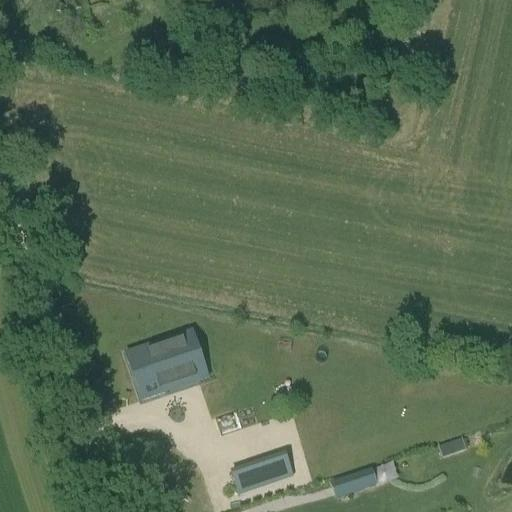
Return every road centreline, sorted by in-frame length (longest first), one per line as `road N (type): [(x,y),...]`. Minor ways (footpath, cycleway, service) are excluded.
road 1 (track): [(66,380),(0,182)]
road 2 (unclassified): [(110,511),(66,380)]
